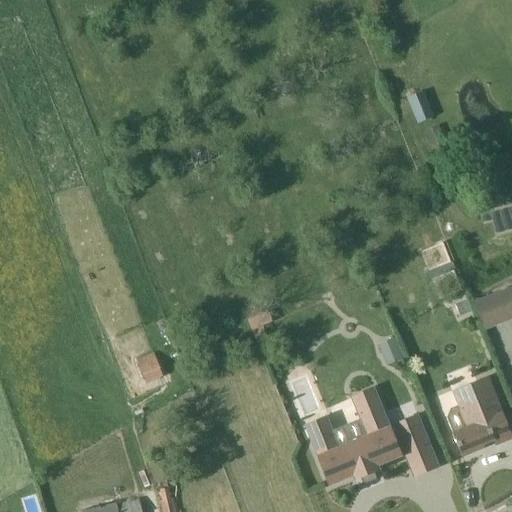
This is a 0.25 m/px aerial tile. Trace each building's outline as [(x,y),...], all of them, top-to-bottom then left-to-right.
[(406,100),(416,125),(432,119),(422,93),(406,100)] [(437,126),(423,132),(433,158),(447,152),(437,126)] [(511,319),(511,294),(510,288),(486,298),(497,326),(511,319)] [(497,326),(486,298),(473,303),(483,331),(484,331),(497,326)] [(470,313),(465,301),(454,305),(458,317),(470,313)] [(377,345),(386,366),(402,359),(393,339),(377,345)] [(155,354),(137,358),(143,380),(161,376),(155,354)] [(460,458),(482,449),(481,446),(491,442),(494,446),(511,439),(487,379),(452,393),(457,407),(450,410),(447,418),(453,434),(451,435),(460,458)] [(325,417),(303,426),(328,487),(351,477),(353,482),(378,472),(378,471),(377,468),(403,457),(412,478),(437,468),(416,416),(388,427),(372,388),(349,398),(358,420),(331,431),(325,417)] [(165,482),(158,483),(161,501),(159,502),(161,511),(173,511),(171,500),(170,499),(169,496),(177,494),(175,487),(167,489),(165,482)] [(81,511),(140,511),(138,500),(116,506),(115,504),(81,511)]
